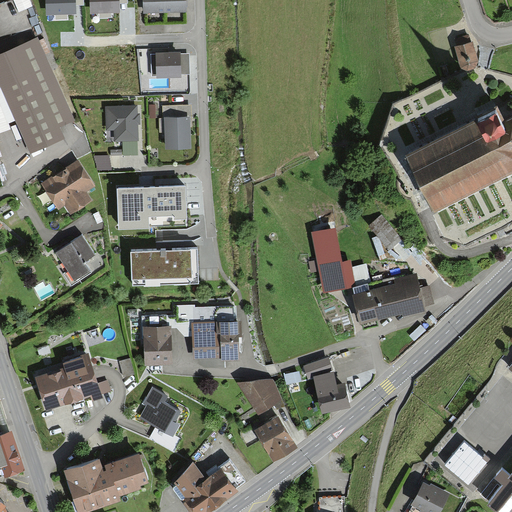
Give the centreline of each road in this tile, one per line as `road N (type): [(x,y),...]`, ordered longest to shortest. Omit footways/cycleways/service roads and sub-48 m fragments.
road 1 (residential): [(171,369),(248,375),(364,339),(374,345),(388,385)]
road 2 (residential): [(211,234),(200,0)]
road 3 (secondary): [(227,511),(388,385)]
road 4 (tertiary): [(50,511),(0,362)]
road 5 (secondary): [(402,373),(511,267)]
road 6 (residential): [(372,511),(384,442),(406,389),(402,373)]
